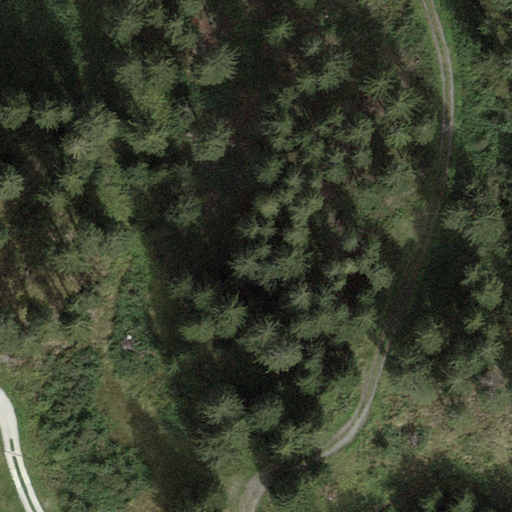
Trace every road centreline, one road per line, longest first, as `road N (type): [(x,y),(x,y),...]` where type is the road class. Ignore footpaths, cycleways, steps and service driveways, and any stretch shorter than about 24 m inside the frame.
road 1 (track): [(250,511),(260,481),(349,432),(434,199),(448,122),(418,0)]
road 2 (track): [(34,511),(15,456),(11,407),(0,398)]
